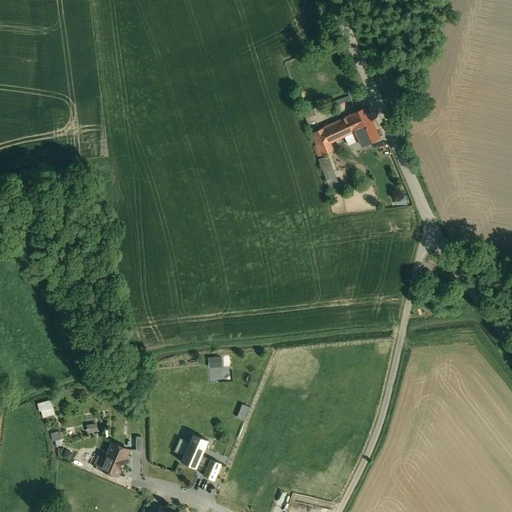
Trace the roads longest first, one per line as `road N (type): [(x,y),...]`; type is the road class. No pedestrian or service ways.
road 1 (unclassified): [(338,511),(374,438),(433,229)]
road 2 (unclassified): [(334,0),(433,229)]
road 3 (unclassified): [(433,229),(511,339)]
